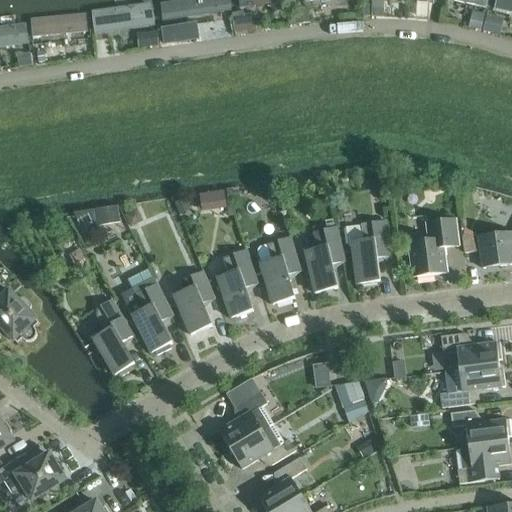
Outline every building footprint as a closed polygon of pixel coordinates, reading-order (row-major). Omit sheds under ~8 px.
[(232,9),(230,0),(186,0),(163,4),(166,19),(232,9)] [(295,1),(294,0),(240,0),(241,9),(295,1)] [(442,0),(486,9),(487,0),(442,0)] [(511,0),(497,0),(495,9),(511,13),(511,0)] [(384,18),(384,2),(371,2),(371,17),(384,18)] [(154,19),(152,4),(93,11),(95,27),(154,19)] [(297,25),(309,24),(307,9),(295,10),(297,25)] [(481,30),(485,16),(473,13),(470,27),(481,30)] [(87,29),(86,14),(32,19),(33,35),(87,29)] [(247,32),(257,30),(254,15),(244,17),(232,19),(234,34),(247,32)] [(503,21),(485,16),(481,30),(499,35),(503,21)] [(27,21),(0,24),(0,44),(29,41),(27,21)] [(223,22),(225,35),(232,33),(230,21),(223,22)] [(159,46),(158,33),(138,35),(140,48),(159,46)] [(32,55),(20,57),(21,68),(33,67),(32,55)] [(385,172),(375,173),(377,186),(387,185),(385,172)] [(239,200),(238,190),(226,191),(227,201),(239,200)] [(200,196),(202,210),(225,207),(223,193),(200,196)] [(186,200),(175,205),(179,214),(189,210),(186,200)] [(116,208),(94,211),(96,227),(118,223),(116,208)] [(94,210),(73,213),(83,233),(96,227),(94,211),(94,210)] [(130,228),(142,222),(136,211),(124,217),(130,228)] [(444,250),(459,248),(456,221),(426,225),(429,242),(409,245),(413,280),(419,279),(419,282),(434,280),(434,277),(448,275),(444,250)] [(352,245),(357,287),(381,284),(378,258),(390,256),(387,223),(362,226),(362,227),(347,229),(349,246),(352,245)] [(316,249),(306,251),(315,294),(338,289),(333,266),(344,263),(337,228),(314,233),(316,249)] [(511,233),(479,238),(483,270),(511,266),(511,233)] [(288,277),(301,273),(291,238),(260,248),(258,250),(258,253),(260,264),(272,306),(295,300),(288,277)] [(228,273),(217,277),(231,320),(254,313),(246,290),(258,285),(247,251),(223,259),(228,273)] [(82,253),(72,259),(79,271),(89,265),(82,253)] [(133,291),(122,296),(132,316),(151,355),(155,353),(157,357),(172,349),(170,346),(173,344),(163,323),(174,317),(150,270),(128,281),(133,291)] [(185,293),(174,297),(190,337),(213,328),(204,305),(216,300),(204,271),(180,281),(185,293)] [(36,330),(35,330),(40,325),(29,313),(31,310),(31,307),(30,303),(28,301),(24,299),(21,299),(17,301),(6,290),(0,295),(0,326),(18,346),(23,341),(24,342),(26,343),(27,344),(29,344),(30,344),(33,343),(34,343),(35,342),(35,341),(36,340),(37,339),(37,338),(37,337),(38,336),(37,335),(37,334),(37,332),(36,331),(36,330)] [(104,334),(93,340),(114,377),(135,365),(123,344),(134,337),(112,299),(100,306),(95,319),(104,334)] [(466,335),(441,338),(443,352),(445,374),(460,372),(499,367),(499,362),(502,361),(500,344),(468,348),(466,335)] [(328,364),(313,366),(317,389),(331,387),(328,364)] [(448,395),(440,396),(442,410),(475,406),(473,392),(506,388),(503,371),(500,372),(499,367),(460,372),(445,374),(447,390),(448,395)] [(393,371),(394,380),(406,379),(405,370),(393,371)] [(247,384),(229,394),(238,408),(255,397),(247,384)] [(344,386),(350,404),(363,400),(358,384),(344,386)] [(245,422),(221,437),(232,455),(274,428),(262,408),(267,406),(260,394),(255,397),(238,408),(240,411),(238,412),(245,422)] [(364,404),(344,410),(349,425),(368,413),(364,404)] [(466,428),(469,449),(509,444),(508,438),(511,438),(509,421),(478,425),(476,412),(451,415),(453,429),(466,428)] [(428,428),(426,417),(409,419),(411,430),(428,428)] [(0,451),(13,443),(10,438),(12,436),(11,431),(7,425),(3,421),(1,423),(0,422),(0,451)] [(274,428),(232,455),(243,473),(267,458),(273,468),(297,453),(290,442),(285,445),(274,428)] [(358,449),(364,458),(379,449),(373,440),(358,449)] [(460,486),(485,482),(501,480),(500,467),(511,464),(511,447),(510,448),(509,444),(469,449),(460,450),(463,471),(458,472),(460,486)] [(20,459),(0,471),(0,474),(5,483),(13,496),(25,489),(33,502),(44,495),(45,495),(45,496),(46,497),(48,498),(49,499),(50,499),(53,499),(55,498),(56,498),(57,497),(58,496),(59,495),(59,494),(60,493),(60,492),(60,491),(60,490),(60,489),(60,488),(59,487),(59,486),(65,481),(62,476),(65,474),(64,469),(60,463),(55,460),(53,461),(50,456),(27,470),(20,459)] [(260,502),(266,511),(285,511),(304,500),(293,483),(308,473),(301,462),(277,476),(284,487),(260,502)] [(86,509),(80,499),(59,511),(108,511),(106,508),(101,511),(97,503),(86,509)] [(332,511),(330,508),(324,511),(310,511),(304,500),(285,511),(332,511)]
